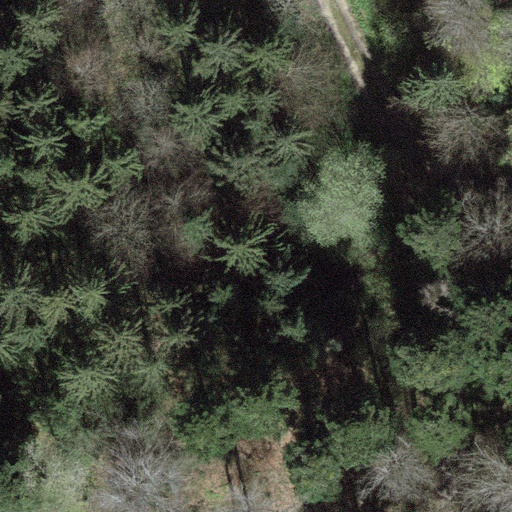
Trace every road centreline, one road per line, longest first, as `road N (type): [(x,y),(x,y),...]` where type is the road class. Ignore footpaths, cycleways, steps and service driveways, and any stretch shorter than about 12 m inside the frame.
road 1 (track): [(319,0),(412,202),(511,197)]
road 2 (track): [(412,202),(445,511)]
